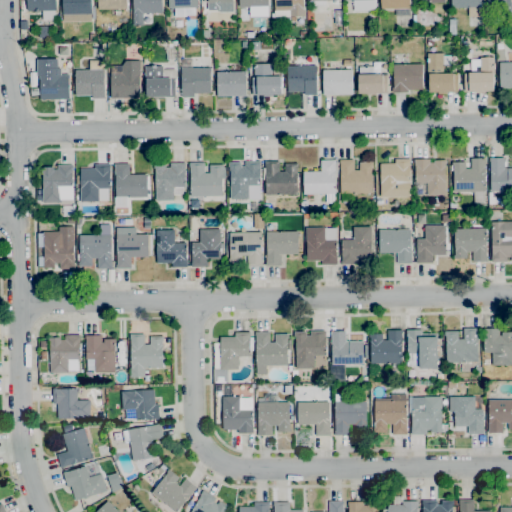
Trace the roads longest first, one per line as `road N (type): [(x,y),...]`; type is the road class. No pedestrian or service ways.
road 1 (residential): [(0,18),(16,134),(20,431),(43,511)]
road 2 (residential): [(16,134),(511,121)]
road 3 (residential): [(18,306),(511,295)]
road 4 (residential): [(191,302),(193,421),(200,444),(218,461),(241,470),(511,467)]
